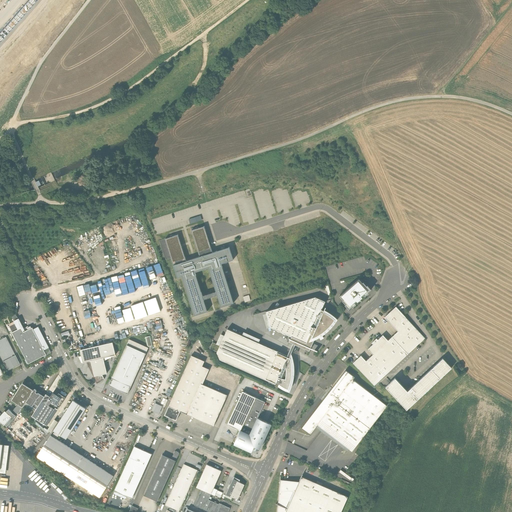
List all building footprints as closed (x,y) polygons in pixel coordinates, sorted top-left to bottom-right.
[(37,187),(44,184),(44,185),(55,180),(53,176),(51,173),(41,177),(42,179),(35,182),(37,187)] [(178,235),(165,239),(173,265),(177,278),(182,276),(194,315),(207,311),(195,272),(208,268),(221,307),(233,303),(221,264),(233,260),(229,247),(225,249),(224,246),(220,247),(221,250),(212,253),(204,226),(191,230),(199,257),(186,261),(178,235)] [(144,268),(137,269),(140,279),(147,277),(144,268)] [(359,279),(339,296),(343,300),(342,300),(345,304),(344,305),(348,309),(351,306),(352,307),(356,304),(355,302),(357,301),(362,297),(361,296),(363,295),(365,296),(368,293),(368,292),(371,289),(367,285),(366,286),(363,282),(362,282),(359,279)] [(267,313),(263,315),(267,328),(271,327),(291,336),(289,342),(309,351),(315,338),(318,336),(320,340),(324,338),(321,335),(325,332),(330,327),(334,323),(336,319),(333,317),(329,313),(324,310),(323,311),(321,310),(325,301),(315,297),(266,311),(267,313)] [(353,363),(374,385),(425,338),(405,317),(396,307),(384,317),(398,331),(388,341),(383,335),(377,340),(376,339),(372,343),(373,344),(368,349),(373,354),(366,361),(361,356),(353,363)] [(19,319),(8,325),(28,364),(46,355),(44,350),(49,348),(38,327),(33,329),(31,326),(24,329),(19,319)] [(242,336),(227,329),(224,336),(221,334),(216,344),(212,342),(209,348),(217,352),(220,359),(275,384),(276,383),(278,384),(277,385),(278,385),(280,386),(283,388),(289,391),(290,387),(292,381),(293,377),(296,377),(296,371),(293,371),(292,359),(291,355),(290,358),(288,357),(288,356),(258,343),(260,339),(243,332),(242,336)] [(6,337),(0,339),(0,356),(7,371),(20,365),(6,337)] [(129,340),(108,386),(127,394),(148,348),(129,340)] [(112,342),(80,350),(83,363),(87,362),(97,383),(104,379),(102,375),(107,373),(103,358),(115,355),(112,342)] [(180,411),(213,426),(227,396),(201,384),(207,369),(202,366),(204,361),(191,355),(177,387),(164,415),(176,420),(180,411)] [(442,358),(407,391),(395,378),(385,387),(406,409),(451,368),(442,358)] [(322,400),(301,428),(310,435),(318,425),(352,451),(387,406),(353,380),(355,377),(346,370),(332,388),(330,387),(320,399),(322,400)] [(25,403),(33,390),(22,383),(11,400),(19,405),(12,413),(8,409),(6,412),(4,411),(0,415),(0,422),(4,426),(5,425),(7,427),(20,411),(23,406),(25,403)] [(33,390),(23,406),(34,413),(44,397),(41,394),(41,393),(38,391),(36,393),(35,392),(36,391),(36,390),(34,389),(33,390)] [(308,408),(311,410),(326,391),(323,389),(308,408)] [(271,424),(258,418),(265,402),(242,392),(227,424),(240,430),(234,444),(251,452),(253,449),(255,450),(257,448),(259,449),(271,424)] [(50,397),(46,394),(44,397),(34,413),(31,417),(47,427),(65,397),(59,393),(57,395),(53,393),(50,397)] [(86,409),(73,401),(54,431),(54,432),(52,436),(56,439),(59,435),(66,439),(86,409)] [(162,407),(155,404),(152,410),(156,413),(159,414),(162,407)] [(52,436),(50,436),(36,457),(49,465),(47,468),(50,470),(54,473),(56,470),(99,497),(113,476),(56,439),(52,436)] [(0,472),(5,473),(9,445),(0,444),(0,472)] [(134,446),(114,491),(132,499),(152,454),(144,451),(144,449),(141,450),(134,446)] [(171,459),(162,455),(143,496),(157,502),(179,453),(178,452),(176,451),(174,451),(171,459)] [(197,470),(183,464),(165,505),(179,511),(197,470)] [(196,487),(201,490),(211,494),(221,471),(206,464),(196,487)] [(298,483),(280,481),(276,511),(341,511),(348,497),(301,477),(298,483)] [(239,480),(234,478),(226,496),(231,498),(231,497),(233,497),(233,496),(237,498),(243,485),(239,483),(239,482),(238,482),(239,480)] [(208,500),(211,494),(201,490),(194,505),(209,511),(227,511),(230,508),(219,503),(218,505),(208,500)]
